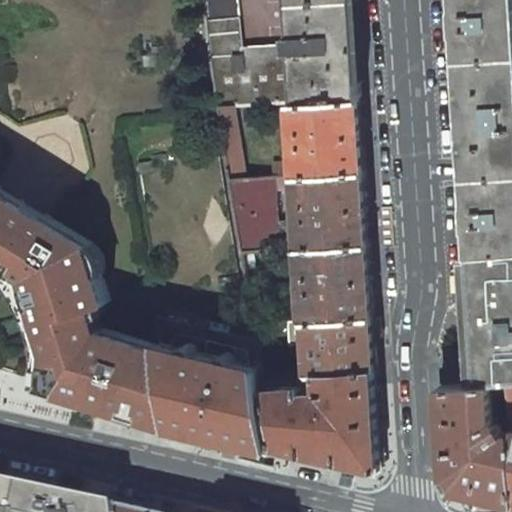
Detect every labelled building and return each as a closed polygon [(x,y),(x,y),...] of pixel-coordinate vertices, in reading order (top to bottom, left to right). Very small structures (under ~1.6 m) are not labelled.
[(204,0),(204,1),(211,56),(242,54),(242,51),(237,0),(204,0)] [(288,48),(288,52),(294,52),(297,101),(362,97),(355,0),(289,0),(291,35),(287,35),(288,48)] [(457,28),(465,162),(511,159),(511,0),(454,0),(456,14),(455,14),(456,28),(457,28)] [(169,47),(152,47),(152,56),(169,56),(169,47)] [(242,54),(211,56),(218,105),(234,104),(278,102),(297,101),(294,52),(288,52),(288,48),(242,51),(242,54)] [(297,101),(278,102),(279,119),(287,119),(289,137),(294,137),(297,175),(366,170),(364,132),(362,97),(297,101)] [(234,104),(218,105),(231,179),(247,178),(234,104)] [(511,159),(465,162),(466,178),(511,175),(511,159)] [(290,160),(273,161),(274,177),(288,175),(290,175),(290,160)] [(247,178),(231,179),(243,251),(301,247),(370,243),(366,170),(297,175),(296,175),(299,218),(278,219),(276,190),(289,189),(288,175),(274,177),(247,178)] [(469,224),(471,255),(511,252),(511,175),(466,178),(468,210),(467,210),(468,224),(469,224)] [(45,382),(171,422),(159,344),(102,327),(92,324),(90,318),(99,316),(95,306),(110,301),(93,242),(0,185),(0,256),(14,265),(16,264),(28,271),(46,330),(44,331),(52,359),(45,382)] [(370,243),(301,247),(303,274),(298,274),(298,280),(303,280),(306,320),(375,314),(370,243)] [(511,252),(471,255),(475,316),(479,383),(508,381),(511,380),(511,252)] [(38,381),(45,382),(52,359),(44,331),(46,330),(28,271),(16,264),(14,265),(9,275),(17,284),(25,296),(30,306),(35,318),(39,335),(41,351),(40,368),(38,381)] [(306,320),(290,321),(290,338),(305,338),(305,343),(310,342),(311,372),(322,371),(378,366),(375,314),(306,320)] [(257,339),(154,315),(159,344),(171,422),(276,445),(264,375),(262,365),(271,365),(271,359),(261,359),(257,339)] [(102,327),(99,316),(90,318),(92,324),(102,327)] [(286,374),(264,375),(276,445),(319,455),(358,464),(380,469),(382,469),(383,468),(384,466),(378,366),(322,371),(323,387),(316,387),(317,392),(304,392),(304,389),(301,386),(287,387),(286,374)] [(479,383),(440,385),(446,477),(454,487),(511,501),(511,428),(508,381),(479,383)] [(341,479),(340,485),(352,487),(355,476),(348,475),(342,474),(341,479)] [(73,503),(0,487),(0,511),(101,511),(101,510),(84,511),(77,511),(76,507),(75,505),(73,503)]
